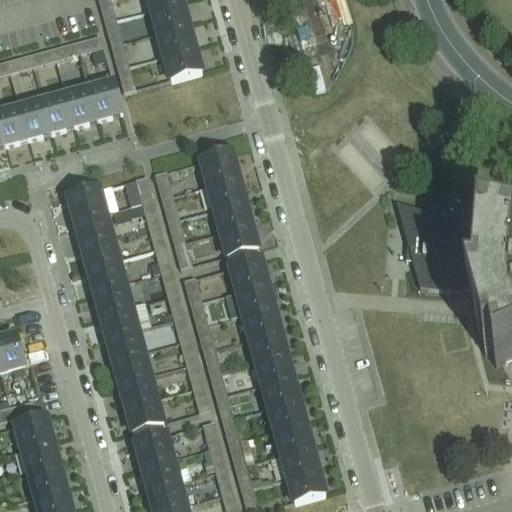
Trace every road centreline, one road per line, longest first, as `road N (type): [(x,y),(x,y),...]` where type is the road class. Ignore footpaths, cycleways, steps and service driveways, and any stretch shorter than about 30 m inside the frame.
road 1 (residential): [(374,511),(235,0)]
road 2 (residential): [(110,511),(33,212),(14,189),(0,194)]
road 3 (tertiary): [(511,102),(474,73),(427,0)]
road 4 (unknown): [(33,212),(149,171)]
